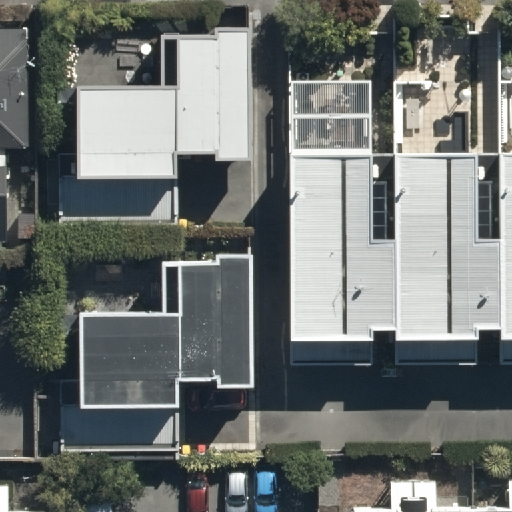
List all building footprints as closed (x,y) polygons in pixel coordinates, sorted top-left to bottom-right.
[(79,152),(79,175),(178,175),(178,147),(218,147),(218,159),(249,159),(248,27),(159,27),(160,84),(78,84),(79,152)] [(27,29),(0,29),(0,148),(9,148),(28,147),(27,29)] [(283,366),(511,366),(511,149),(377,149),(377,75),(283,75),(283,366)] [(9,148),(0,148),(0,238),(9,238),(9,148)] [(178,220),(178,175),(79,175),(79,152),(60,152),(60,220),(178,220)] [(78,310),(79,405),(179,404),(178,378),(219,378),(219,385),(251,385),(249,251),(162,252),(163,309),(78,310)] [(179,404),(79,405),(63,402),(63,454),(177,454),(179,404)]
